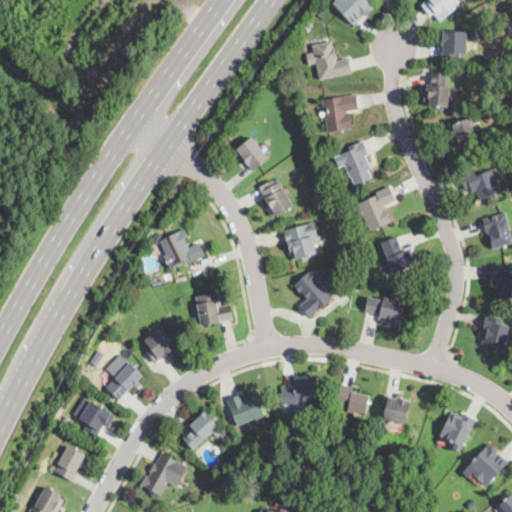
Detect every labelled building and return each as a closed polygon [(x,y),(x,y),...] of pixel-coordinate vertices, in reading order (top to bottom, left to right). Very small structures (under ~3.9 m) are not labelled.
[(367,0),(374,7),(364,17),(363,16),(354,25),(332,3),(336,0),(367,0)] [(440,21),(433,13),(430,15),(421,5),(426,0),(456,0),(460,4),(440,21)] [(305,34),(299,31),(303,25),(309,28),(305,34)] [(466,54),(456,53),(456,56),(441,56),(442,44),(438,44),(438,38),(443,38),(443,31),(467,32),(466,54)] [(480,42),(471,42),(472,31),(480,31),(480,42)] [(333,47),(335,47),(338,58),(336,59),(337,60),(349,57),(352,73),(320,80),(317,64),(309,65),(306,54),(314,52),(312,45),(332,41),(333,47)] [(447,86),(450,86),(448,107),(430,106),(430,102),(424,102),(425,92),(427,92),(427,84),(431,85),(432,72),(447,73),(447,86)] [(359,109),(346,111),(346,113),(350,112),(352,127),(327,131),(325,116),(329,116),(327,107),(323,108),(322,100),(357,94),(359,109)] [(478,142),(464,149),(460,140),(456,142),(449,126),(471,116),(479,133),(475,134),(478,142)] [(253,171),(244,160),(242,161),(234,152),(252,137),(270,158),(253,171)] [(370,168),(368,169),(372,178),(354,185),(351,176),(349,177),(347,171),(346,172),(345,169),(347,169),(345,165),(339,168),(335,157),(351,150),(350,146),(364,141),(369,153),(365,155),(370,168)] [(495,175),(497,175),(504,190),(479,200),(476,192),(473,193),(471,188),(466,190),(460,176),(474,170),(476,176),(493,169),(495,175)] [(275,184),(279,182),(293,205),(272,217),(266,206),(269,204),(259,187),(273,179),(275,184)] [(388,216),(390,215),(393,221),(370,231),(363,216),(362,216),(359,211),(361,211),(358,203),(378,195),(376,192),(389,186),(395,200),(384,204),(388,216)] [(511,231),(511,242),(494,249),(490,237),(489,237),(482,219),(505,211),(511,231)] [(317,253),(293,261),(291,255),(291,256),(283,231),(314,221),(319,236),(312,238),(317,253)] [(190,248),(199,243),(206,255),(192,262),(191,261),(186,264),(182,262),(171,268),(165,256),(166,255),(159,242),(184,228),(189,236),(185,238),(190,248)] [(403,251),(410,249),(413,257),(410,258),(413,266),(393,274),(382,243),(397,237),(403,251)] [(511,297),(496,296),(497,281),(492,280),(493,265),(511,266),(511,297)] [(318,279),(319,281),(320,281),(322,283),(322,284),(323,287),(324,287),(327,289),(327,291),(333,298),(310,318),(300,305),(308,298),(307,297),(305,298),(295,285),(314,268),(322,276),(318,279)] [(217,292),(217,294),(219,293),(221,306),(231,304),(233,320),(201,325),(196,296),(217,292)] [(397,299),(397,304),(403,305),(401,324),(379,320),(380,314),(365,312),(367,297),(383,300),(384,297),(397,299)] [(505,344),(504,344),(501,354),(487,350),(488,345),(482,343),(485,330),(483,330),(487,315),(502,318),(501,325),(509,327),(505,344)] [(174,355),(169,359),(166,355),(155,363),(147,351),(151,348),(145,340),(163,327),(177,347),(171,352),(174,355)] [(97,366),(91,362),(98,350),(104,354),(97,366)] [(135,386),(134,385),(120,400),(107,387),(116,377),(107,369),(121,354),(143,375),(138,381),(139,382),(135,386)] [(312,401),(313,407),(302,407),(302,401),(297,401),(297,404),(282,404),(282,389),(295,388),(295,380),(319,379),(320,400),(312,401)] [(366,415),(348,411),(348,410),(336,407),(341,384),(354,387),(353,391),(370,395),(366,415)] [(403,394),(402,398),(411,400),(406,424),(384,419),(386,410),(382,409),(385,395),(397,397),(398,393),(403,394)] [(265,415),(238,426),(227,399),(240,394),(243,399),(256,394),(265,415)] [(108,428),(104,425),(97,436),(85,428),(88,423),(80,418),(91,400),(115,416),(108,428)] [(225,431),(218,438),(212,432),(194,449),(183,438),(194,429),(191,425),(206,411),(225,431)] [(462,416),(463,413),(476,419),(461,452),(453,448),(456,443),(440,436),(452,411),(462,416)] [(66,425),(60,421),(65,414),(71,418),(66,425)] [(488,485),(485,482),(483,484),(471,473),(474,469),(469,465),(490,443),(496,449),(495,450),(509,463),(488,485)] [(73,480),(55,471),(59,464),(58,464),(68,445),(86,455),(73,480)] [(189,466),(178,487),(168,481),(161,495),(141,484),(146,475),(149,476),(151,472),(150,471),(154,463),(156,464),(162,452),(189,466)] [(59,499),(61,500),(56,510),(54,510),(53,511),(31,511),(30,511),(37,497),(40,499),(46,486),(62,495),(59,499)] [(511,511),(504,511),(499,506),(511,494),(511,511)]
